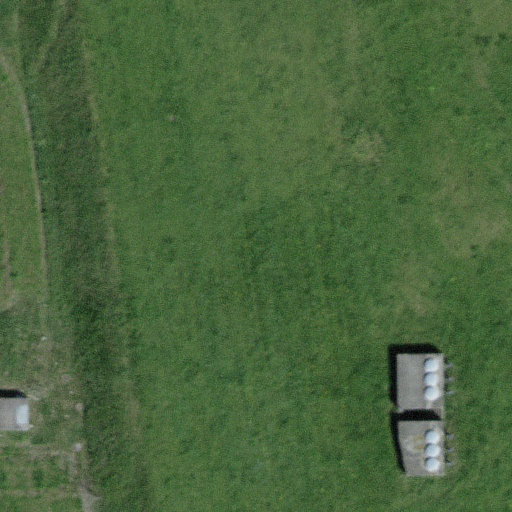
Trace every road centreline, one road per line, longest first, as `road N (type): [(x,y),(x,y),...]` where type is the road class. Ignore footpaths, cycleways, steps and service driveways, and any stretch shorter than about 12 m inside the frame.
road 1 (motorway): [(133,0),(214,511)]
road 2 (motorway): [(346,511),(265,0)]
